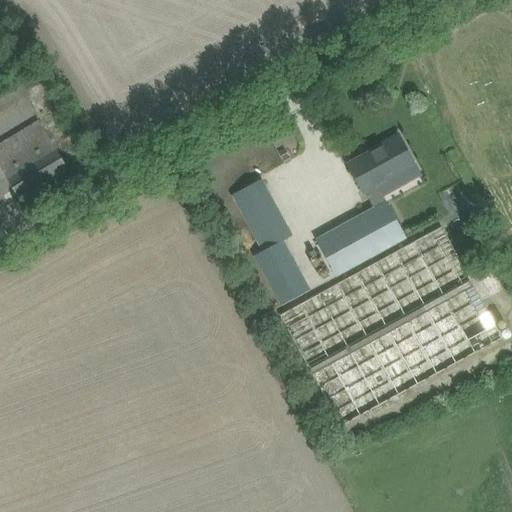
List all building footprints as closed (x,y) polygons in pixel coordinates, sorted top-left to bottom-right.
[(42,71),(24,80),(31,94),(49,84),(42,71)] [(0,108),(26,93),(16,77),(0,86),(0,108)] [(0,143),(0,166),(3,172),(20,198),(68,168),(38,120),(0,143)] [(316,241),(325,259),(336,277),(407,238),(387,203),(377,185),(415,164),(399,134),(382,143),(383,145),(348,164),(364,192),(365,192),(374,209),(316,241)] [(232,195),(263,252),(254,257),(280,304),(310,289),(284,240),(291,236),(260,180),(232,195)] [(442,226),(392,255),(280,315),(340,426),(487,347),(505,337),(442,226)]
